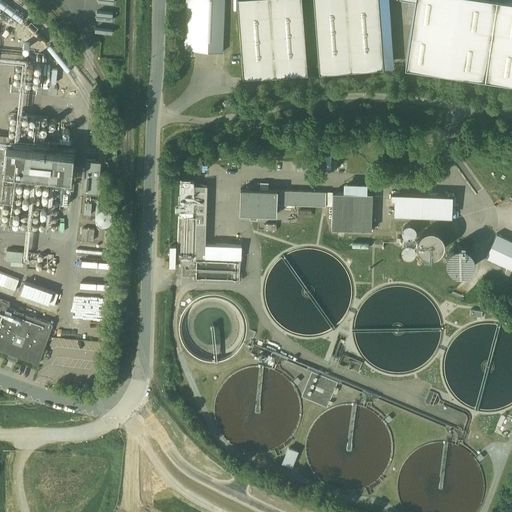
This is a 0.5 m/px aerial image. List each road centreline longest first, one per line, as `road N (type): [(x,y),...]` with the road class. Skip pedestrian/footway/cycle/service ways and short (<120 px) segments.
road 1 (unclassified): [(157,0),(141,353),(134,396),(121,414)]
road 2 (residential): [(121,414),(0,379)]
